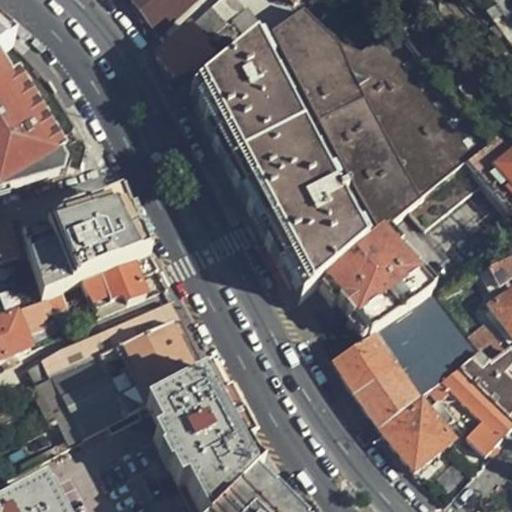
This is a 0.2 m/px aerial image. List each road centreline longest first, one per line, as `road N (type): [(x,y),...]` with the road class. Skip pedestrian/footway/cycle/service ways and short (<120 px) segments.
road 1 (tertiary): [(396,511),(312,408),(137,79),(72,0)]
road 2 (tertiary): [(15,0),(79,66),(275,428),(337,511)]
